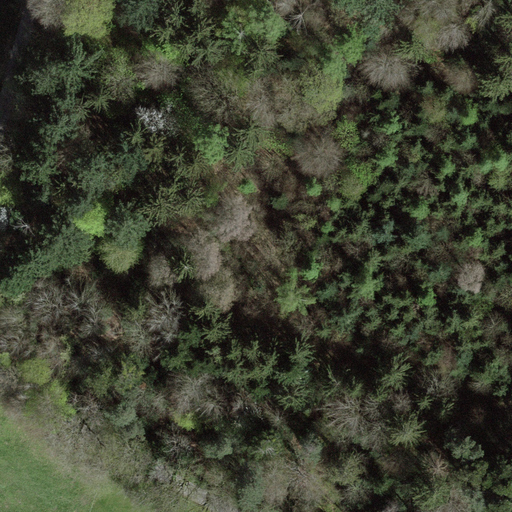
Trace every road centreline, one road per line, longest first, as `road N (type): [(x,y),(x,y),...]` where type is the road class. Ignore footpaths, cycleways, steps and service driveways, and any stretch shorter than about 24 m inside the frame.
road 1 (unclassified): [(226,511),(14,386),(0,370)]
road 2 (unclassified): [(0,119),(33,0)]
